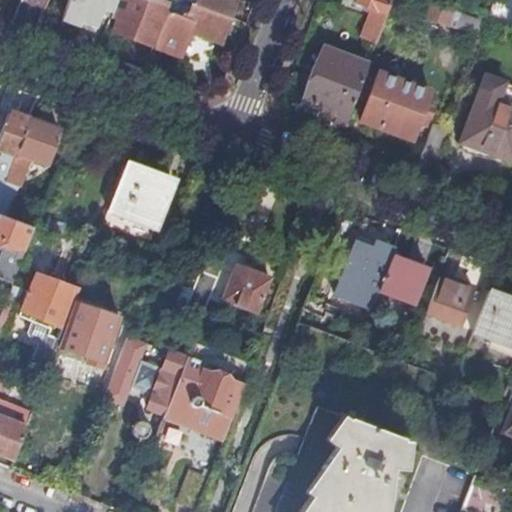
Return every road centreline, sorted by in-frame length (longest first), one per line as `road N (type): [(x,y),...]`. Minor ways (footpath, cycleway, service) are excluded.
road 1 (residential): [(234,137),(511,240)]
road 2 (residential): [(0,50),(234,137)]
road 3 (residential): [(285,0),(234,137)]
